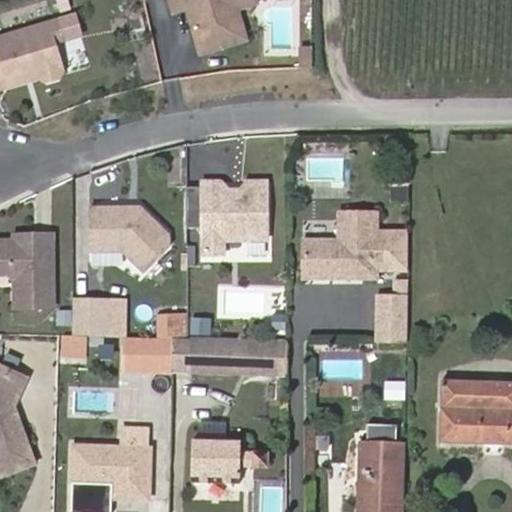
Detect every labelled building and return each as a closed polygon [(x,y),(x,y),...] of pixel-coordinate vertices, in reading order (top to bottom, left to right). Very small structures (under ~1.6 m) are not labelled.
[(186,6),(183,0),(168,0),(172,10),(186,6)] [(199,51),(228,43),(216,5),(232,0),(183,0),(186,6),(199,51)] [(253,0),(232,0),(216,5),(228,43),(244,38),(235,7),(254,2),(253,0)] [(56,19),(0,36),(0,87),(13,83),(11,75),(36,67),(38,75),(46,80),(56,77),(60,68),(52,41),(61,39),(56,19)] [(36,67),(11,75),(13,83),(38,75),(36,67)] [(218,183),(201,182),(201,256),(222,256),(223,241),(229,235),(238,235),(245,241),(266,241),(266,187),(244,187),(237,196),(231,196),(218,183)] [(168,236),(139,208),(88,207),(88,250),(121,251),(144,273),(168,249),(168,236)] [(337,211),(337,239),(302,239),(302,278),(377,277),(376,211),(337,211)] [(50,235),(23,235),(23,244),(13,244),(13,241),(11,241),(0,240),(0,273),(6,274),(11,279),(11,307),(50,307),(50,235)] [(13,244),(23,244),(23,235),(11,235),(11,241),(13,241),(13,244)] [(405,341),(406,275),(396,275),(395,296),(376,295),(375,341),(405,341)] [(191,316),(190,334),(210,334),(211,316),(191,316)] [(71,335),(63,335),(63,357),(80,358),(81,336),(71,335)] [(126,371),(172,371),(172,338),(127,337),(126,371)] [(191,373),(274,376),(275,341),(192,339),(191,373)] [(0,474),(35,463),(20,420),(14,418),(9,420),(7,413),(27,376),(0,364),(0,474)] [(9,420),(14,418),(20,420),(14,404),(27,376),(7,413),(9,420)] [(511,382),(441,380),(439,443),(511,445),(511,382)] [(385,381),(385,401),(405,401),(405,381),(385,381)] [(396,437),(396,424),(366,424),(366,437),(396,437)] [(150,447),(150,427),(128,426),(127,446),(150,447)] [(239,451),(240,441),(192,440),(191,483),(239,484),(239,467),(267,467),(267,452),(239,451)] [(357,511),(400,511),(403,445),(361,442),(357,511)] [(149,498),(150,447),(127,446),(72,445),(71,484),(110,484),(110,497),(149,498)]
